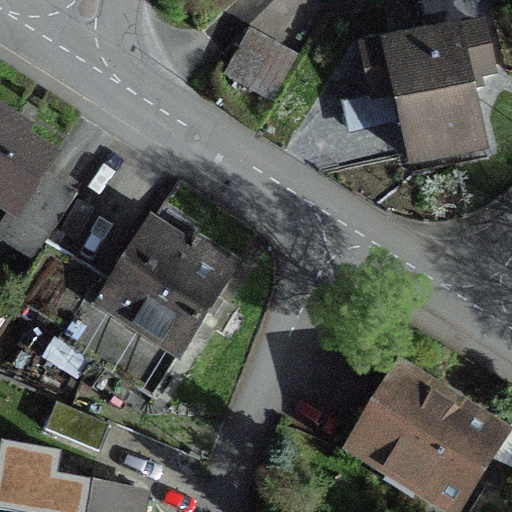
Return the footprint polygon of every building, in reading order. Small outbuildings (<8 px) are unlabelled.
[(293,57),(249,33),(226,78),(245,88),(269,101),(293,57)] [(410,164),(479,149),(465,85),(454,34),(364,54),(374,97),(394,93),(410,164)] [(2,246),(32,264),(43,247),(74,196),(40,175),(50,160),(6,132),(11,124),(0,117),(0,206),(19,219),(2,246)] [(55,343),(150,402),(193,332),(233,269),(192,244),(187,253),(147,228),(109,287),(43,247),(32,264),(9,300),(61,333),(55,343)] [(346,451),(445,511),(456,511),(502,438),(450,405),(395,371),(346,451)] [(53,406),(42,432),(95,454),(106,428),(53,406)] [(0,451),(0,511),(137,511),(140,497),(91,489),(52,482),(56,459),(0,451)]
